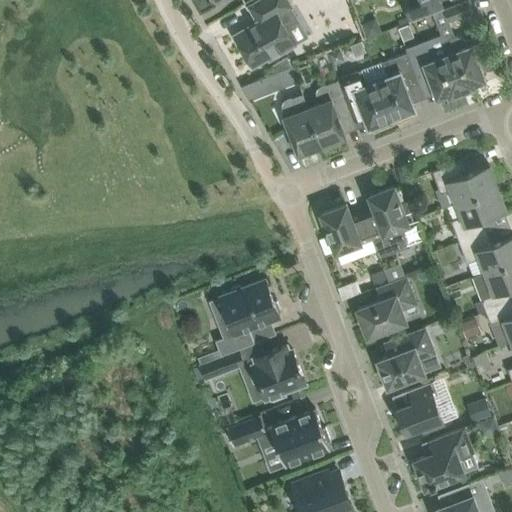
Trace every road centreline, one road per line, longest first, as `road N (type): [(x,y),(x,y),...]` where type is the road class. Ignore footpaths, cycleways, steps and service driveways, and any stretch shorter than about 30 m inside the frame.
road 1 (residential): [(388,511),(359,437),(347,354),(287,195)]
road 2 (residential): [(287,195),(478,116),(511,121)]
road 3 (residential): [(287,195),(266,173),(169,0)]
